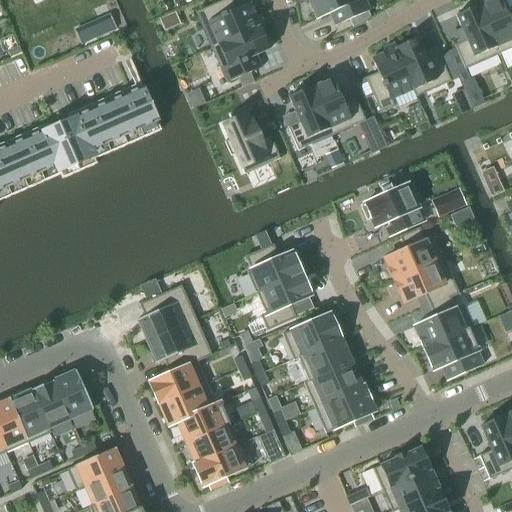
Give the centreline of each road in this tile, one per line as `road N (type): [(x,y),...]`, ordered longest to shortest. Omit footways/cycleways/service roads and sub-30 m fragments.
road 1 (residential): [(0,378),(91,345),(105,357),(175,511)]
road 2 (residential): [(204,511),(427,413)]
road 3 (residential): [(427,413),(345,290),(319,221)]
road 4 (residential): [(434,0),(301,63)]
road 5 (residential): [(118,53),(0,104)]
